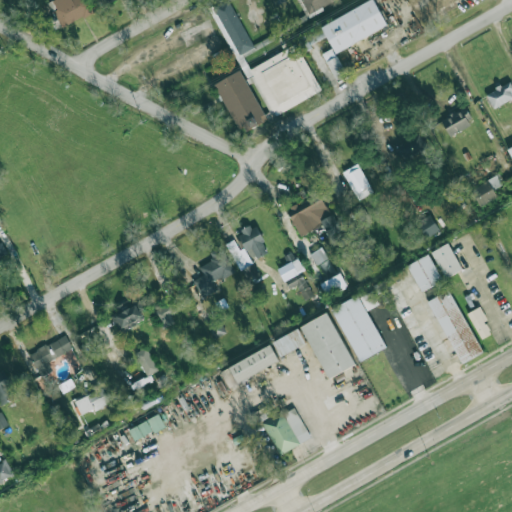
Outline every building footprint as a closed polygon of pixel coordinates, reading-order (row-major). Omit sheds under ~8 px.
[(88,0),(50,0),(48,1),(61,27),(94,12),(88,0)] [(253,47),(229,0),(224,0),(210,7),(241,69),(215,83),(240,133),(267,120),(249,85),(255,82),(272,116),(321,91),(297,44),(249,68),(241,53),(253,47)] [(300,0),(308,14),(334,0),(300,0)] [(387,25),(374,0),(369,0),(312,30),(317,40),(326,35),(335,52),(387,25)] [(347,77),(334,48),(323,53),(336,82),(347,77)] [(511,80),(485,93),(493,108),(511,97),(511,80)] [(465,107),(441,118),(448,136),(473,125),(465,107)] [(394,145),(402,162),(427,150),(419,133),(394,145)] [(372,193),(359,163),(344,170),(356,199),(372,193)] [(497,196),(492,189),(494,188),(489,179),(471,189),(480,205),(497,196)] [(300,235),(323,224),(328,235),(340,230),(332,213),(330,214),(320,193),(287,208),(300,235)] [(425,238),(439,229),(429,214),(415,222),(425,238)] [(255,224),(237,233),(251,260),(268,251),(255,224)] [(0,258),(8,254),(1,242),(0,242),(0,258)] [(234,271),(221,245),(209,251),(213,259),(198,266),(203,275),(193,280),(202,297),(216,290),(212,282),(234,271)] [(436,255),(453,246),(466,271),(449,279),(436,255)] [(309,254),(316,265),(328,257),(321,247),(309,254)] [(412,269),(434,257),(449,283),(428,295),(412,269)] [(257,275),(254,266),(244,269),(246,278),(257,275)] [(289,288),(297,284),(304,299),(312,296),(301,272),(285,279),(289,288)] [(325,292),(345,283),(340,273),(320,283),(325,292)] [(335,313),(375,290),(384,307),(372,313),(391,349),(364,363),(335,313)] [(432,305),(454,292),(487,354),(467,365),(432,305)] [(174,322),(170,314),(176,311),(171,300),(155,308),(164,327),(174,322)] [(121,332),(112,318),(124,311),(121,306),(130,301),(133,305),(138,302),(147,318),(121,332)] [(472,316),(484,309),(497,334),(486,340),(472,316)] [(305,330),(332,316),(360,367),(334,381),(305,330)] [(277,346),(303,332),(311,347),(286,360),(277,346)] [(72,349),(65,335),(29,354),(40,376),(51,370),(47,361),(72,349)] [(134,352),(146,376),(158,370),(145,346),(134,352)] [(234,371),(274,348),(284,365),(243,387),(234,371)] [(1,368),(0,368),(0,405),(17,396),(1,368)] [(109,403),(103,388),(75,399),(81,415),(109,403)] [(0,429),(8,424),(0,411),(0,429)] [(265,424),(285,413),(304,445),(284,457),(265,424)] [(136,424),(141,436),(164,426),(158,414),(136,424)] [(0,480),(13,475),(7,460),(0,463),(0,480)]
